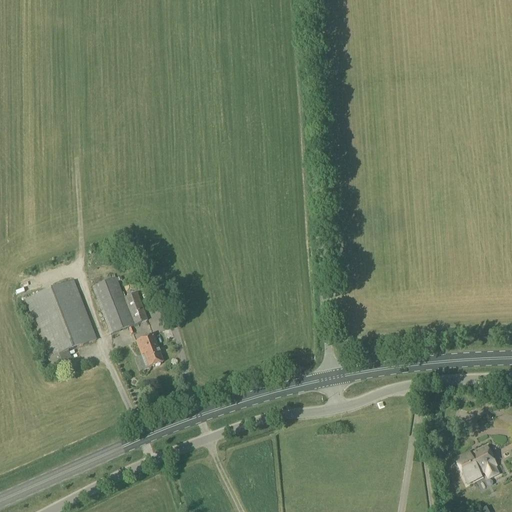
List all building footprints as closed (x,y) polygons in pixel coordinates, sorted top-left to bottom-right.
[(123,300),(115,280),(92,289),(110,336),(147,322),(137,295),(123,300)] [(51,369),(71,361),(67,352),(95,341),(73,283),(25,302),(51,369)] [(162,364),(157,351),(158,351),(152,337),(136,343),(141,357),(143,356),(148,369),(155,367),(156,368),(160,366),(160,365),(162,364)] [(493,422),(498,420),(494,413),(489,416),(493,422)] [(496,467),(487,448),(470,456),(470,454),(454,461),(467,485),(481,477),(480,475),(485,473),(488,480),(498,475),(495,468),(496,467)]
